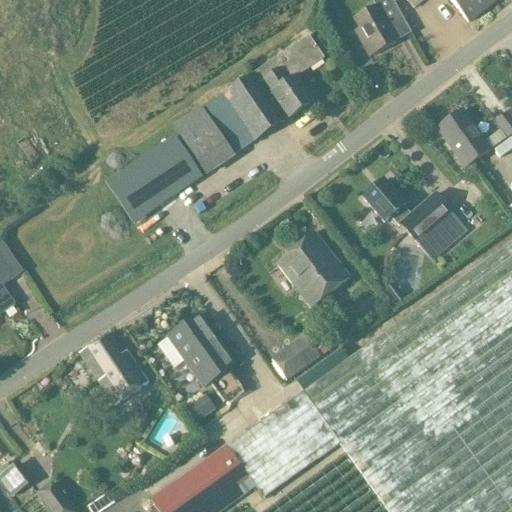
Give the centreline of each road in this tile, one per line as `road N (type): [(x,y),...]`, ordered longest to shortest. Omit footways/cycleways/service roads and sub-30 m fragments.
road 1 (residential): [(120,311),(280,206),(511,28)]
road 2 (unclassified): [(0,393),(120,311)]
